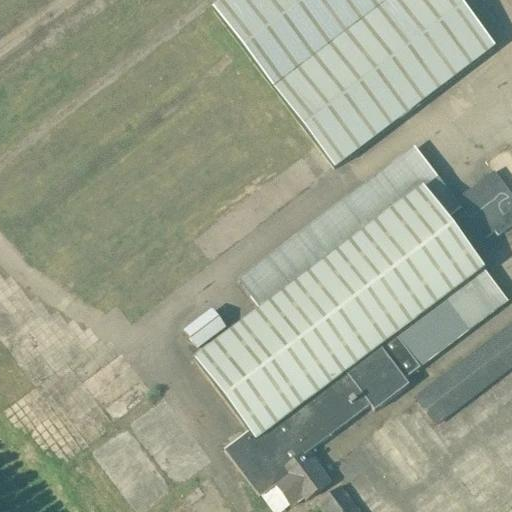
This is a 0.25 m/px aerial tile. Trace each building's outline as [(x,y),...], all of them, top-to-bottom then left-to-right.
[(334,171),(494,49),(456,0),(227,0),(212,12),(334,171)] [(374,413),(408,388),(403,382),(508,304),(446,221),(461,210),(414,147),(238,280),(261,311),(194,362),(248,435),(225,453),(260,499),(274,489),(291,510),(304,501),(305,504),(333,484),(310,454),(370,408),(374,413)] [(197,352),(225,330),(211,311),(183,333),(197,352)] [(435,430),(511,371),(511,324),(413,400),(435,430)] [(366,439),(400,491),(418,478),(384,427),(366,439)] [(359,511),(341,488),(310,511),(359,511)]
